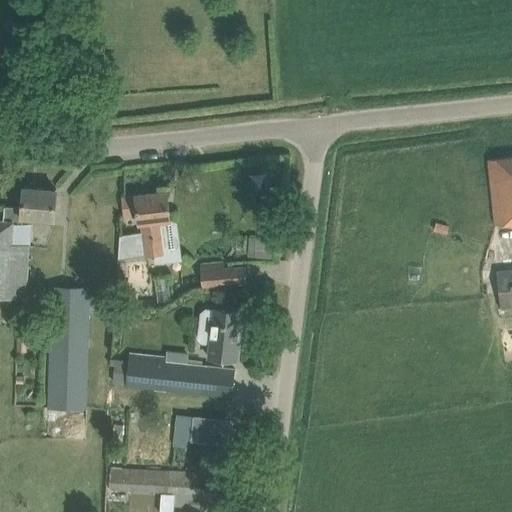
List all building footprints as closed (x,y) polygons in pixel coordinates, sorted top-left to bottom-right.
[(511,223),(511,157),(489,160),(496,226),(511,223)] [(0,220),(0,295),(25,297),(28,258),(29,258),(30,245),(32,224),(14,222),(14,220),(22,221),(22,217),(54,219),(55,209),(56,189),(24,187),(23,208),(5,206),(4,221),(0,220)] [(125,218),(136,216),(138,227),(141,226),(142,232),(119,236),(118,259),(145,256),(144,254),(163,252),(160,222),(171,221),(167,192),(123,197),(125,218)] [(275,255),(276,237),(253,236),(253,254),(275,255)] [(200,263),(201,270),(202,287),(247,284),(245,266),(224,268),(223,261),(200,263)] [(511,268),(498,270),(503,310),(511,308),(511,268)] [(132,283),(117,284),(118,307),(139,305),(138,292),(132,293),(132,283)] [(92,287),(51,286),(47,407),(89,409),(92,287)] [(197,338),(202,343),(209,344),(208,358),(237,361),(242,312),(213,309),(213,310),(206,309),(200,312),(197,338)] [(17,340),(17,351),(26,351),(26,340),(17,340)] [(116,359),(113,384),(232,396),(235,370),(189,365),(190,354),(166,352),(166,355),(153,353),(153,356),(132,354),(131,361),(116,359)] [(228,445),(231,420),(194,416),(191,440),(191,441),(228,445)] [(176,432),(174,446),(186,448),(187,440),(188,433),(176,432)] [(209,494),(210,474),(112,468),(112,463),(105,462),(104,470),(111,470),(110,488),(209,494)]
